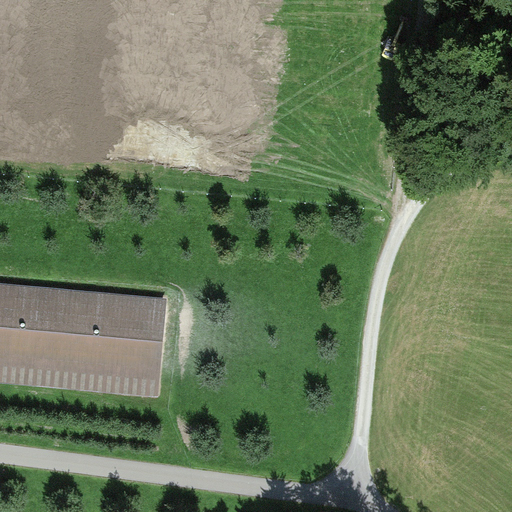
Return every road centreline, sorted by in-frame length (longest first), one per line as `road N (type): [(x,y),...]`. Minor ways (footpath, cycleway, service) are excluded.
road 1 (track): [(341,496),(359,446),(378,267),(395,223),(438,171),(490,134),(511,129)]
road 2 (unclassified): [(0,453),(341,496),(374,511)]
